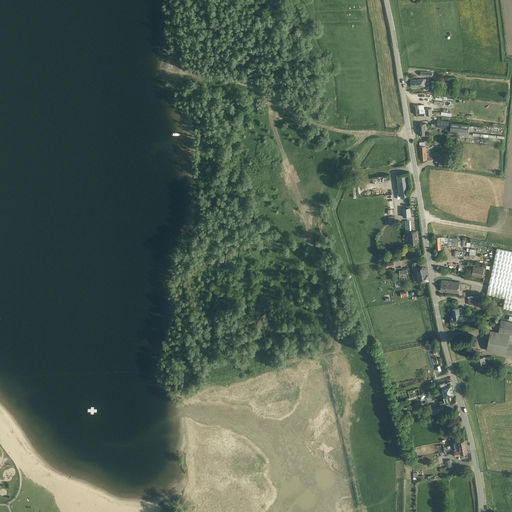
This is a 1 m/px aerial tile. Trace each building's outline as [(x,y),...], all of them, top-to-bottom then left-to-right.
[(422,104),(412,105),(413,114),(423,113),(422,104)] [(450,131),(468,133),(469,125),(451,123),(451,122),(437,120),(437,124),(432,124),(431,126),(436,126),(436,127),(450,129),(450,131)] [(417,126),(418,135),(425,134),(425,130),(427,130),(426,123),(420,124),(420,126),(417,126)] [(439,167),(449,168),(450,159),(440,158),(439,167)] [(407,175),(397,176),(399,192),(400,191),(401,197),(409,196),(407,175)] [(411,217),(411,208),(403,208),(403,217),(411,217)] [(417,232),(411,232),(411,220),(405,221),(406,234),(408,234),(408,235),(409,235),(410,244),(411,244),(411,245),(415,245),(415,244),(418,243),(417,232)] [(435,238),(436,250),(441,250),(440,244),(445,244),(444,238),(440,238),(435,238)] [(447,246),(461,247),(461,241),(458,241),(459,239),(448,238),(447,246)] [(511,251),(497,249),(487,294),(505,298),(503,307),(511,309),(511,251)] [(484,269),(474,267),(472,275),(482,277),(484,269)] [(416,270),(418,283),(429,281),(428,275),(427,275),(426,268),(416,270)] [(441,281),(441,292),(459,293),(460,282),(441,281)] [(450,317),(451,324),(464,322),(473,321),(475,320),(475,319),(475,318),(475,317),(474,316),(472,316),(469,316),(469,315),(460,316),(459,309),(452,310),(453,317),(450,317)] [(507,354),(511,355),(511,321),(501,320),(498,332),(490,330),(486,350),(506,354),(507,354)] [(477,363),(479,370),(487,368),(484,357),(475,360),(476,364),(477,363)] [(434,393),(434,395),(438,394),(443,392),(444,393),(448,392),(448,390),(452,389),(451,384),(448,385),(447,383),(445,383),(445,382),(438,384),(439,388),(442,387),(443,391),(434,393)] [(443,394),(445,402),(451,400),(450,396),(454,395),(452,389),(448,390),(448,392),(444,393),(443,392),(438,394),(439,395),(443,394)] [(431,409),(432,414),(444,411),(443,406),(431,409)] [(458,449),(466,447),(464,440),(459,441),(457,441),(457,440),(456,440),(455,440),(455,441),(454,441),(454,442),(453,442),(453,443),(453,444),(453,445),(444,446),(445,450),(445,451),(458,449)] [(467,453),(466,447),(458,449),(458,450),(453,451),(454,455),(467,453)]
